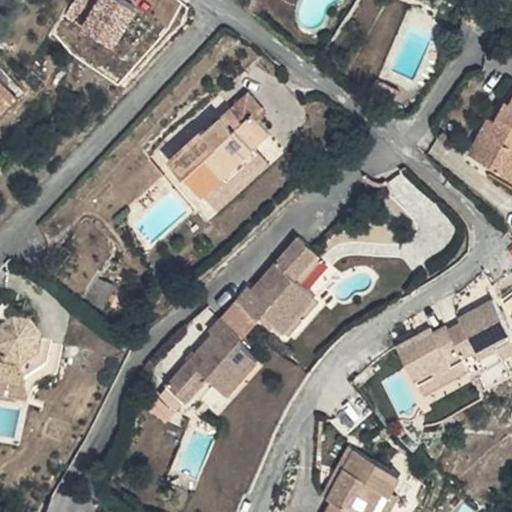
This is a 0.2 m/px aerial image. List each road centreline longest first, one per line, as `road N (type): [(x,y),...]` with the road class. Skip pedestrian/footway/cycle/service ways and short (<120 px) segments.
road 1 (residential): [(227,5),(396,132),(490,234),(471,271),(363,338),(324,380),(257,511)]
road 2 (residential): [(227,5),(0,257)]
